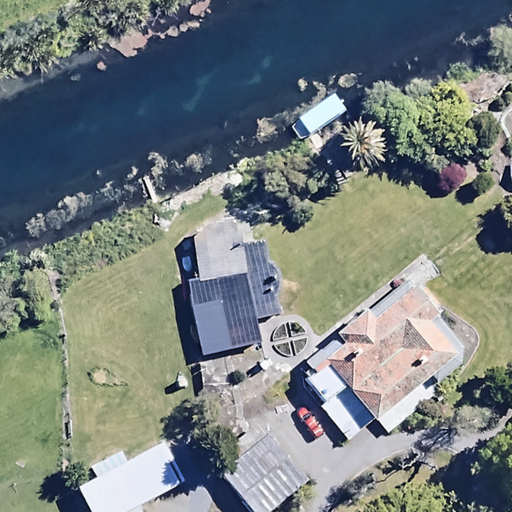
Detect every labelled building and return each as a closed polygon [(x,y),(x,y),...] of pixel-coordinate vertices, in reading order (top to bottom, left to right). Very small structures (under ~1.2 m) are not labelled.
[(237,228),(198,233),(200,244),(193,244),(198,289),(243,284),(237,228)] [(317,414),(345,449),(371,428),(377,435),(466,364),(435,326),(441,320),(418,290),(410,296),(404,288),(302,370),(307,377),(299,383),(321,410),(317,414)] [(222,310),(189,317),(199,364),(232,357),(222,310)] [(221,362),(195,367),(200,393),(227,387),(221,362)] [(251,432),(216,463),(248,502),(240,509),(242,511),(278,511),(307,487),(273,448),(268,452),(251,432)] [(140,511),(187,489),(164,441),(78,483),(92,511),(140,511)]
